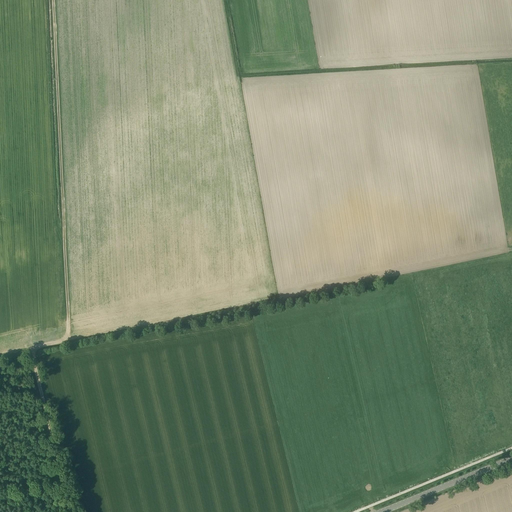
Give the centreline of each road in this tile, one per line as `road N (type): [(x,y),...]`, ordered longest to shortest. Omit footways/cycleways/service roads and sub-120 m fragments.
road 1 (track): [(61,474),(28,351),(68,342)]
road 2 (tertiary): [(381,511),(511,458)]
